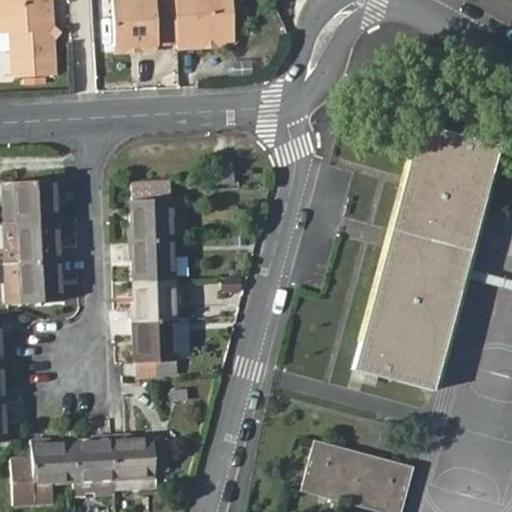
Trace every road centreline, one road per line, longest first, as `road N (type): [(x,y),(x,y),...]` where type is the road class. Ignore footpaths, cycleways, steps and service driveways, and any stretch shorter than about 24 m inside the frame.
road 1 (residential): [(201,511),(294,203),(298,149),(288,106)]
road 2 (residential): [(92,119),(96,354),(45,358)]
road 3 (residential): [(92,119),(288,106)]
road 4 (residential): [(511,56),(411,0),(358,0)]
road 5 (residential): [(288,106),(308,86),(339,17),(358,0)]
